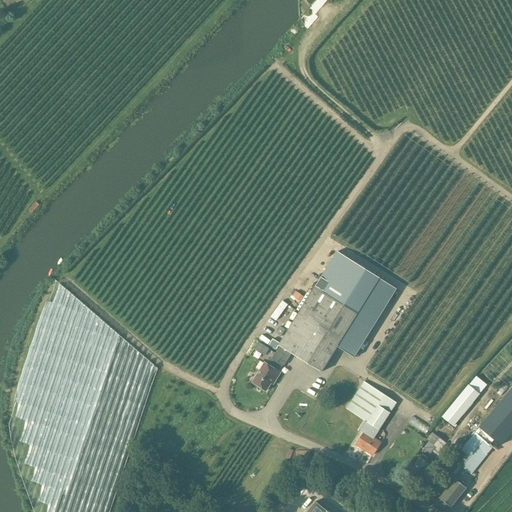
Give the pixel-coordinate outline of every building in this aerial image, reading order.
[(316,285),(278,345),(322,372),(338,347),(354,357),(397,289),(337,251),(316,285)] [(287,296),(291,298),(286,307),(292,310),(295,304),(296,304),(299,300),(302,302),(306,293),(293,286),(287,296)] [(281,336),(285,330),(280,326),(276,333),(281,336)] [(257,343),(253,350),(263,354),(267,347),(257,343)] [(265,363),(253,382),(266,391),(271,384),(273,385),(274,383),(280,373),(279,371),(282,365),(272,359),(268,365),(265,363)] [(360,429),(365,432),(356,445),(372,455),(381,442),(371,436),(376,428),(379,430),(391,413),(390,413),(396,405),(384,397),(385,395),(364,381),(348,405),(352,408),(350,411),(365,421),(360,429)] [(468,385),(442,417),(454,426),(480,394),(468,385)] [(511,388),(480,427),(481,428),(501,445),(511,432),(511,388)] [(466,488),(465,486),(456,479),(465,469),(472,475),(496,443),(480,429),(456,459),(442,477),(451,484),(448,487),(439,498),(441,500),(440,501),(448,507),(449,506),(451,507),(452,506),(466,488)] [(448,445),(432,433),(423,445),(439,456),(448,445)] [(420,457),(408,474),(419,482),(433,462),(423,455),(420,457)] [(328,511),(316,502),(307,511),(328,511)]
